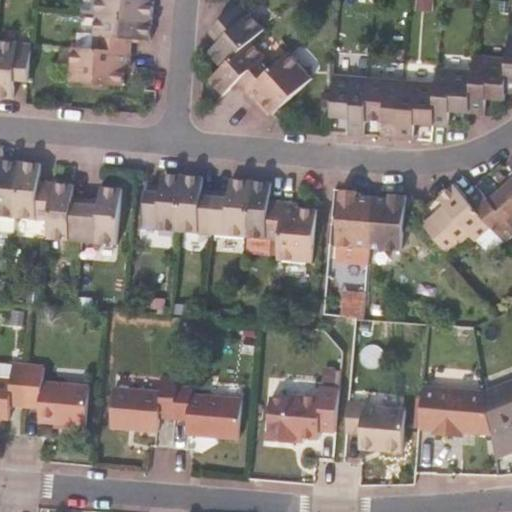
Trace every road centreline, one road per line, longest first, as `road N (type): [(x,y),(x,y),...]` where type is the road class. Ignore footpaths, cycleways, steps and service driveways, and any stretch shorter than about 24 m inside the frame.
road 1 (residential): [(0,481),(398,511),(511,498)]
road 2 (residential): [(172,141),(414,165),(479,151),(511,133)]
road 3 (residential): [(0,126),(172,141)]
road 4 (residential): [(186,0),(172,141)]
